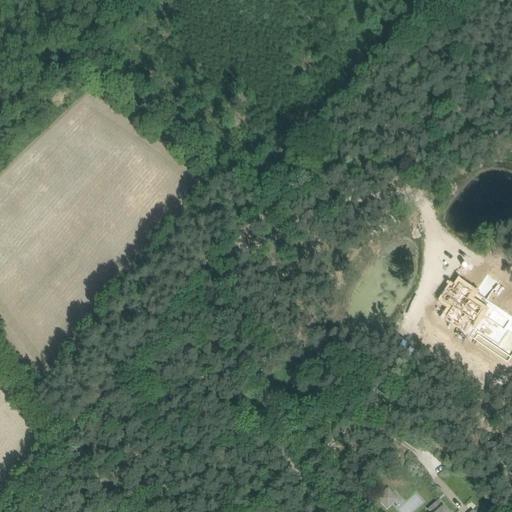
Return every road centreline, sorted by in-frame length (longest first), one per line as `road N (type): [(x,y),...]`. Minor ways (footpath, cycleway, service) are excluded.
road 1 (unclassified): [(335,511),(178,298),(311,153),(393,149),(511,92)]
road 2 (track): [(61,437),(178,298)]
